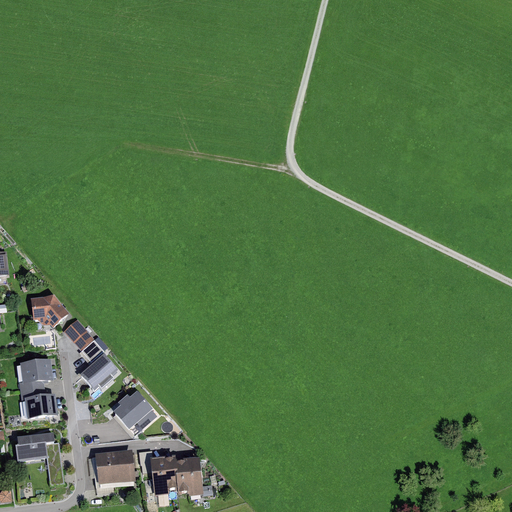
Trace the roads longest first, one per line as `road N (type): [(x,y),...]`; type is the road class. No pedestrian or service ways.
road 1 (track): [(328,0),(296,116),(291,154),(298,174),(322,195),(511,280)]
road 2 (residential): [(20,511),(64,506),(80,489),(64,355)]
road 3 (track): [(298,174),(131,148)]
